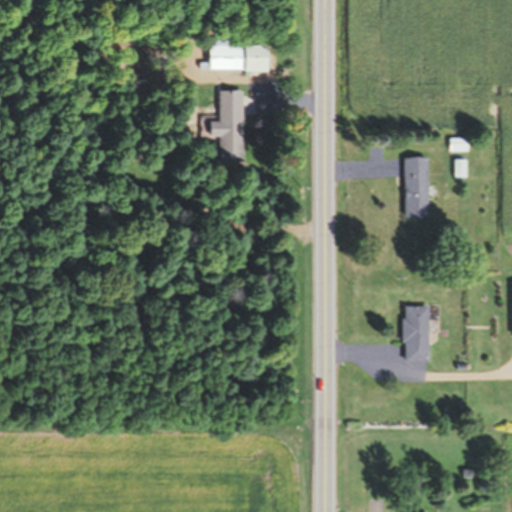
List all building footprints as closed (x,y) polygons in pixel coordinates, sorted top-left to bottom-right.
[(205,69),(261,69),(261,43),(220,43),(220,38),(205,38),(205,69)] [(238,162),(238,89),(214,89),(214,162),(238,162)] [(462,138),(445,138),(445,151),(462,151),(462,138)] [(400,157),(400,216),(422,216),(422,157),(400,157)] [(461,176),(461,159),(450,159),(450,176),(461,176)] [(423,305),(398,305),(398,361),(423,361),(423,305)]
